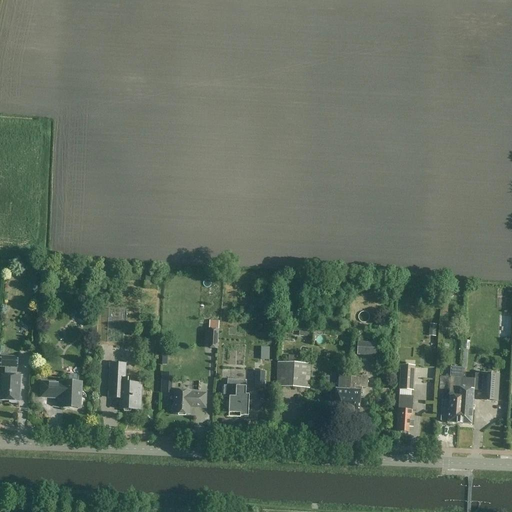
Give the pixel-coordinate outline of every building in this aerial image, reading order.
[(208,329),(207,349),(218,350),(219,330),(208,329)] [(357,343),(356,355),(376,356),(377,344),(357,343)] [(1,357),(1,367),(6,367),(6,375),(3,375),(2,392),(1,392),(0,392),(0,397),(0,398),(1,398),(1,401),(10,401),(10,403),(12,404),(14,404),(17,403),(17,402),(19,402),(21,376),(16,376),(17,368),(18,368),(18,358),(1,357)] [(309,389),(310,365),(278,363),(277,387),(309,389)] [(126,365),(111,364),(109,397),(118,398),(121,399),(121,409),(124,410),(124,412),(131,412),(132,410),(141,410),(142,385),(128,384),(128,380),(125,380),(126,365)] [(269,371),(265,371),(265,364),(256,364),(256,371),(252,371),(252,393),(268,394),(269,371)] [(400,366),(399,390),(413,391),(414,367),(400,366)] [(447,424),(458,425),(460,390),(461,379),(463,379),(464,369),(452,368),(451,379),(450,378),(449,402),(448,402),(448,399),(443,399),(443,402),(442,402),(441,421),(447,422),(447,424)] [(419,369),(419,377),(436,377),(436,370),(419,369)] [(335,417),(345,418),(346,402),(349,403),(350,388),(351,377),(350,377),(351,371),(339,371),(338,390),(336,390),(335,417)] [(483,375),(481,401),(497,402),(499,376),(483,375)] [(367,377),(351,377),(350,388),(349,403),(346,402),(345,418),(359,419),(361,388),(367,388),(367,377)] [(460,390),(458,425),(472,426),(474,380),(463,379),(461,379),(460,390)] [(224,386),(224,398),(230,398),(229,414),(241,414),(240,417),(249,417),(250,396),(246,396),(247,381),(228,380),(228,387),(224,386)] [(63,399),(63,409),(80,410),(82,384),(64,383),(64,384),(42,383),(41,398),(63,399)] [(172,411),(174,412),(174,414),(190,415),(190,408),(206,409),(206,394),(191,393),(191,392),(175,391),(174,406),(172,407),(172,411)] [(413,421),(409,421),(409,416),(412,417),(412,411),(408,411),(409,397),(399,396),(397,432),(408,433),(409,427),(413,428),(413,421)]
